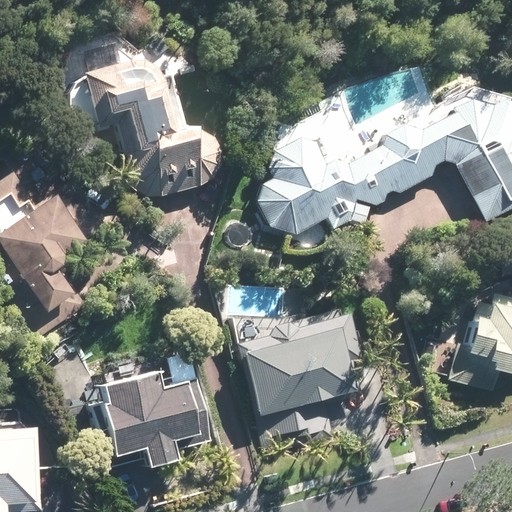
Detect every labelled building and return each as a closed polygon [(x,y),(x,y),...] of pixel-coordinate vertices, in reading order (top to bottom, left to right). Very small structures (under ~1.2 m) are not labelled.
[(150,62),(90,77),(100,119),(117,115),(136,193),(210,175),(199,130),(169,138),(150,62)] [(281,176),(259,187),(282,231),(361,191),(365,200),(453,155),(484,214),(511,199),(511,165),(511,164),(511,121),(503,104),(484,113),(478,100),(342,171),(337,161),(324,167),(309,139),(272,158),(281,176)] [(77,188),(0,238),(0,271),(38,328),(77,303),(50,262),(103,228),(77,188)] [(490,306),(477,303),(465,347),(458,345),(450,373),(488,383),(493,363),(511,367),(511,366),(511,304),(492,299),(490,306)] [(346,317),(239,346),(266,445),(328,428),(318,394),(363,382),(346,317)] [(101,402),(86,406),(99,456),(136,447),(140,462),(173,454),(169,439),(207,429),(193,376),(154,386),(150,371),(96,385),(101,402)] [(0,506),(0,503),(0,494),(30,492),(25,431),(0,433),(0,506)]
